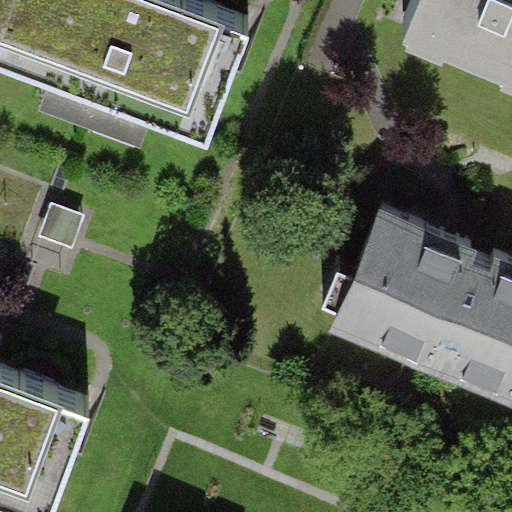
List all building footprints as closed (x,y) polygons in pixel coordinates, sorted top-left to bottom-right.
[(0,0),(0,50),(3,52),(22,0),(0,0)] [(22,0),(3,52),(200,125),(243,9),(218,0),(22,0)] [(511,0),(414,0),(406,22),(511,63),(511,0)] [(511,238),(378,181),(328,299),(511,377),(511,238)] [(76,211),(47,200),(39,223),(67,233),(76,211)] [(0,490),(41,506),(81,398),(0,368),(0,490)]
